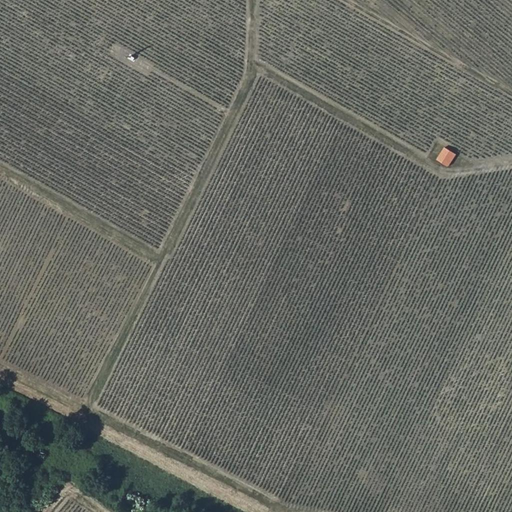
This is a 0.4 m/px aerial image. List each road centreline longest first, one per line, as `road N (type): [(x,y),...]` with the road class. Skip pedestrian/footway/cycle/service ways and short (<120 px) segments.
road 1 (track): [(286,511),(273,507),(438,170),(511,163)]
road 2 (track): [(511,96),(334,0)]
